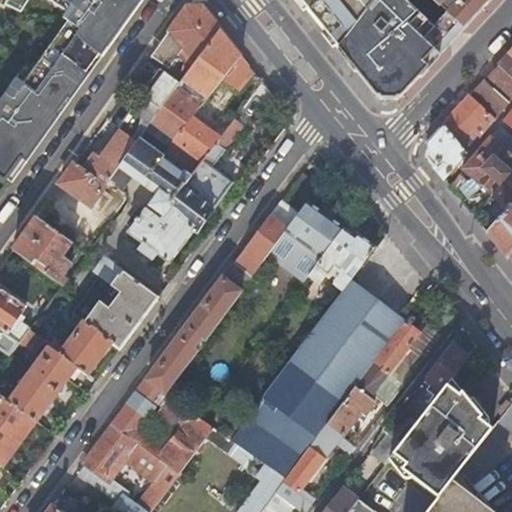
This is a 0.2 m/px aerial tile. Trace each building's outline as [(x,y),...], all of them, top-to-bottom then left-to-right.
[(142,0),(62,0),(72,7),(63,19),(68,22),(55,40),(23,85),(16,79),(0,101),(0,177),(4,181),(20,159),(26,163),(58,118),(55,116),(67,99),(70,101),(89,74),(86,72),(98,55),(101,57),(142,0)] [(7,0),(3,7),(19,17),(29,0),(7,0)] [(339,44),(373,0),(299,0),(311,15),(314,13),(339,44)] [(434,0),(373,0),(339,44),(337,47),(377,97),(400,95),(464,27),(448,12),(440,5),(434,0)] [(434,0),(440,5),(444,0),(458,0),(448,12),(464,27),(489,0),(434,0)] [(189,71),(220,29),(201,6),(188,6),(159,46),(175,58),(185,48),(192,55),(184,66),(189,71)] [(152,122),(175,139),(193,117),(222,77),(240,54),(220,29),(189,71),(183,79),(180,84),(161,110),(152,122)] [(159,46),(151,56),(168,67),(175,58),(159,46)] [(511,49),(498,64),(511,76),(511,49)] [(237,90),(252,69),(240,54),(222,77),(237,90)] [(485,79),(509,102),(511,97),(511,76),(498,64),(485,79)] [(189,71),(184,66),(178,75),(183,79),(189,71)] [(140,96),(161,110),(180,84),(159,70),(140,96)] [(471,94),(496,117),(509,102),(485,79),(471,94)] [(253,117),(269,97),(258,88),(242,107),(253,117)] [(425,157),(443,179),(496,117),(471,94),(427,140),(425,157)] [(120,131),(101,157),(95,152),(92,157),(84,167),(107,184),(110,180),(141,137),(152,122),(161,110),(140,96),(120,124),(120,131)] [(511,109),(493,131),(501,138),(511,126),(511,127),(511,109)] [(192,177),(220,138),(193,117),(175,139),(164,155),(192,177)] [(243,125),(235,119),(220,138),(192,177),(164,155),(141,137),(110,180),(117,185),(128,171),(159,193),(152,203),(153,209),(162,214),(159,218),(148,210),(143,211),(128,231),(144,243),(142,245),(156,255),(157,253),(170,262),(194,229),(196,231),(232,183),(212,167),(243,125)] [(511,150),(509,153),(490,136),(462,169),(492,195),(511,173),(511,150)] [(85,151),(77,162),(84,167),(92,157),(85,151)] [(76,161),(61,182),(111,219),(127,198),(126,191),(117,185),(110,180),(107,184),(84,167),(77,162),(76,161)] [(511,173),(492,195),(504,205),(511,196),(511,173)] [(321,259),(343,229),(308,202),(299,214),(267,256),(303,283),(308,276),(321,259)] [(506,257),(511,250),(511,203),(486,233),(506,257)] [(282,211),(277,207),(270,215),(235,263),(253,276),(267,256),(299,214),(287,205),(282,211)] [(36,217),(14,248),(38,266),(41,263),(48,268),(45,272),(63,285),(67,280),(62,276),(72,263),(62,255),(71,243),(36,217)] [(342,291),(349,281),(375,247),(356,233),(353,237),(343,229),(321,259),(308,276),(318,283),(325,274),(328,276),(334,267),(342,272),(335,281),(335,286),(342,291)] [(111,285),(122,270),(106,257),(94,273),(111,285)] [(253,276),(235,263),(223,277),(242,291),(253,276)] [(112,343),(120,349),(158,297),(122,270),(111,285),(120,292),(109,307),(100,300),(84,322),(112,343)] [(258,280),(253,276),(242,291),(247,295),(258,280)] [(242,291),(223,277),(147,379),(167,394),(183,372),(242,291)] [(354,387),(403,321),(349,281),(342,291),(251,412),(229,441),(253,457),(264,464),(286,478),(326,425),(354,387)] [(0,328),(11,336),(13,332),(9,328),(25,306),(0,287),(0,328)] [(378,398),(387,406),(403,384),(389,374),(419,334),(403,321),(354,387),(365,395),(370,389),(375,393),(374,395),(378,398)] [(10,401),(36,421),(76,368),(87,375),(112,343),(84,322),(66,347),(56,339),(10,401)] [(0,349),(10,357),(20,344),(11,336),(0,328),(0,349)] [(31,329),(20,344),(32,352),(42,338),(31,329)] [(439,392),(450,378),(467,356),(452,344),(424,380),(439,392)] [(183,372),(167,394),(169,396),(192,413),(201,420),(217,399),(183,372)] [(437,500),(453,480),(485,438),(484,436),(490,428),(480,420),(477,418),(479,415),(450,378),(439,392),(417,420),(399,444),(386,461),(422,488),(426,491),(437,500)] [(166,400),(169,396),(167,394),(147,379),(137,392),(154,404),(155,403),(160,396),(166,400)] [(365,415),(378,398),(374,395),(375,393),(370,389),(365,395),(354,387),(326,425),(341,437),(361,412),(365,415)] [(0,463),(2,466),(36,421),(10,401),(0,393),(0,463)] [(184,424),(192,413),(169,396),(166,400),(160,396),(155,403),(184,424)] [(217,399),(201,420),(213,429),(228,408),(230,405),(219,396),(217,399)] [(113,424),(130,437),(137,428),(144,418),(128,405),(113,424)] [(205,439),(213,429),(201,420),(192,413),(184,424),(165,449),(158,458),(179,474),(205,439)] [(90,504),(101,511),(151,511),(179,474),(158,458),(130,437),(113,424),(84,463),(89,467),(83,477),(100,490),(90,504)] [(349,455),(354,447),(341,437),(326,425),(286,478),(275,492),(294,507),(300,511),(306,511),(316,499),(301,488),(334,444),(349,455)] [(130,437),(158,458),(165,449),(137,428),(130,437)] [(213,429),(205,439),(246,467),(253,457),(229,441),(213,429)] [(383,465),(386,461),(399,444),(387,435),(371,455),(383,465)] [(77,473),(83,477),(89,467),(84,463),(77,473)] [(286,478),(264,464),(256,476),(262,480),(237,511),(260,511),(275,492),(286,478)] [(492,511),(453,480),(437,500),(427,511),(492,511)] [(346,511),(356,500),(357,499),(342,487),(323,511),(346,511)] [(260,511),(289,511),(294,507),(275,492),(260,511)] [(370,511),(371,511),(356,500),(346,511),(370,511)]
